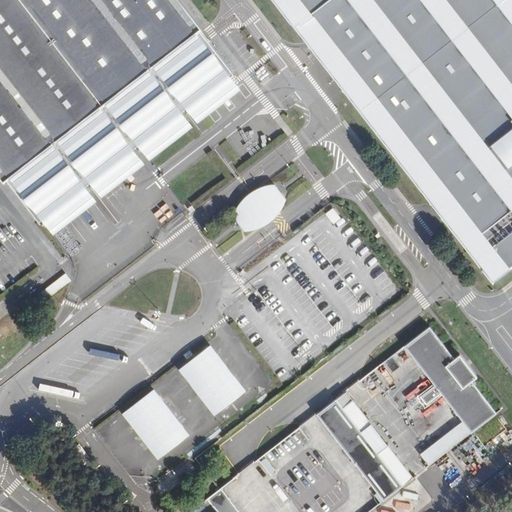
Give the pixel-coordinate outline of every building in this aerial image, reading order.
[(0,0),(0,175),(1,177),(4,175),(39,220),(42,217),(84,184),(90,180),(132,147),(138,143),(180,110),(186,105),(228,73),(232,70),(198,26),(200,24),(181,0),(0,0)] [(511,0),(280,0),(460,233),(457,235),(492,280),(511,264),(511,0)] [(239,87),(228,73),(186,105),(198,119),(239,87)] [(191,124),(180,110),(138,143),(149,156),(191,124)] [(143,161),(132,147),(90,180),(101,193),(143,161)] [(95,197),(84,184),(42,217),(51,230),(95,197)] [(278,199),(271,191),(268,191),(259,195),(251,200),(244,206),(239,214),(237,216),(244,225),(247,224),(256,221),(263,217),(268,213),(274,206),(278,199)] [(334,208),(327,214),(335,224),(342,218),(334,208)] [(453,359),(429,328),(403,347),(470,432),(496,413),(469,380),(476,375),(459,354),(453,359)] [(245,390),(211,346),(179,370),(214,414),(245,390)] [(360,430),(336,399),(317,413),(383,499),(402,484),(378,454),(390,445),(371,422),(360,430)] [(188,511),(239,511),(221,487),(189,511),(188,511)]
